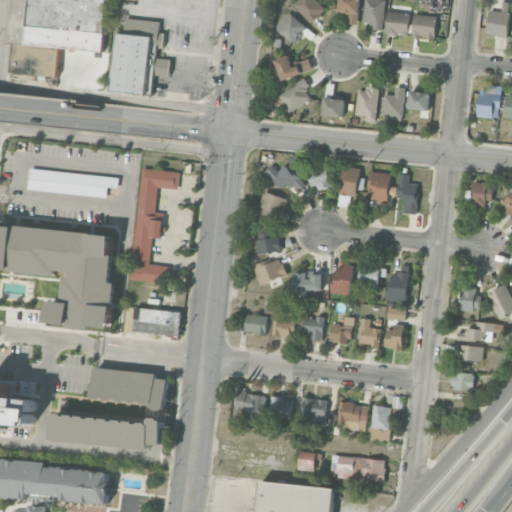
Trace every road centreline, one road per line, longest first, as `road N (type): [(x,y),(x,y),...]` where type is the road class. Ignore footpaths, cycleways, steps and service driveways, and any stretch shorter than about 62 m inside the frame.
road 1 (residential): [(466,0),(411,502)]
road 2 (secondary): [(227,153),(185,511)]
road 3 (secondary): [(511,160),(230,130)]
road 4 (residential): [(0,128),(227,153)]
road 5 (residential): [(425,382),(203,359)]
road 6 (secondary): [(201,126),(0,106)]
road 7 (residential): [(177,105),(0,86)]
road 8 (secondary): [(511,385),(402,511)]
road 9 (residential): [(320,231),(485,247)]
